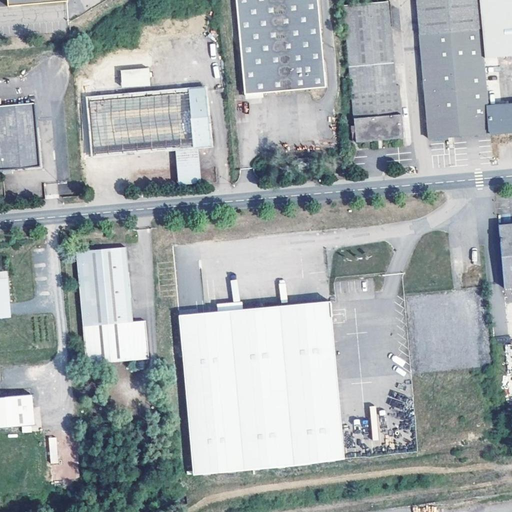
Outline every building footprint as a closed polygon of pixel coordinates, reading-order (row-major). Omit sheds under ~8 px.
[(0,0),(0,8),(69,3),(68,0),(0,0)] [(326,87),(318,0),(235,0),(245,95),(326,87)] [(482,28),(479,0),(418,0),(422,34),(482,28)] [(511,0),(479,0),(482,28),(484,59),(511,56),(511,0)] [(345,6),(355,144),(404,138),(400,86),(395,86),(388,3),(345,6)] [(491,133),(488,107),(484,59),(482,28),(422,34),(431,138),(491,133)] [(122,88),(151,86),(149,68),(120,70),(122,88)] [(90,99),(95,155),(177,148),(199,146),(212,145),(206,88),(90,99)] [(0,170),(41,166),(35,103),(0,105),(0,170)] [(511,104),(488,107),(491,133),(511,131),(511,104)] [(199,146),(177,148),(181,185),(202,184),(199,146)] [(309,158),(299,159),(300,170),(310,169),(309,158)] [(511,224),(499,226),(504,289),(511,288),(511,224)] [(134,323),(127,247),(77,251),(87,367),(151,361),(148,322),(134,323)] [(194,475),(293,465),(345,459),(330,302),(280,306),(180,315),(194,475)] [(33,394),(0,397),(0,428),(36,425),(33,394)]
